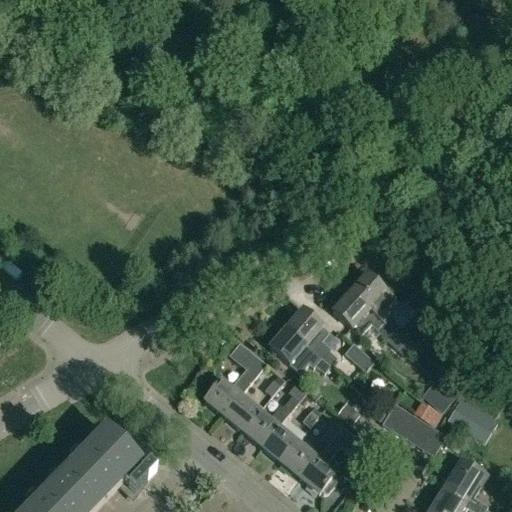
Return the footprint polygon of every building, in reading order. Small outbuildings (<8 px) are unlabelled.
[(366,279),(349,297),(393,336),(400,329),(390,321),(400,310),(366,279)] [(386,344),(393,336),(349,297),(332,316),(360,341),(370,329),(386,344)] [(321,344),(328,337),(302,314),(285,333),(329,372),(335,365),(326,357),(331,352),(321,344)] [(323,379),(329,372),(285,333),(269,352),(300,379),(308,369),(313,373),(315,371),(323,379)] [(243,398),(242,398),(265,370),(247,355),(239,348),(228,361),(246,375),(241,381),(233,391),(231,394),(223,387),(221,385),(205,406),(223,421),(224,421),(243,398)] [(345,359),(365,376),(373,367),(353,349),(345,359)] [(463,359),(457,370),(470,378),(477,367),(463,359)] [(272,401),(280,391),(272,385),(264,396),(272,401)] [(244,399),(243,398),(224,421),(243,437),(262,414),(252,406),(244,399)] [(260,417),(262,415),(262,414),(243,437),(262,452),(280,429),(299,406),(292,401),(282,412),(280,411),(271,422),(269,424),(260,417)] [(447,425),(484,448),(497,427),(460,404),(447,425)] [(382,429),(393,436),(406,416),(394,409),(382,429)] [(346,428),(351,433),(360,421),(346,410),(337,421),(346,428)] [(417,420),(436,432),(443,422),(423,410),(417,420)] [(310,416),(302,426),(309,432),(318,422),(310,416)] [(393,436),(403,442),(415,422),(406,416),(393,436)] [(403,442),(413,448),(425,428),(415,422),(403,442)] [(413,448),(422,454),(435,435),(425,428),(413,448)] [(282,430),(280,429),(262,452),(281,467),(297,447),(298,448),(300,445),(290,437),(288,440),(279,433),(282,430)] [(318,460),(300,483),(319,499),(321,497),(324,499),(328,498),(337,487),(336,483),(334,481),(336,478),(335,478),(337,475),(328,467),(337,456),(334,455),(339,450),(351,460),(362,448),(342,431),(337,437),(329,448),(318,460)] [(330,432),(322,442),(329,448),(337,437),(330,432)] [(91,511),(122,479),(137,494),(155,475),(149,469),(144,473),(105,435),(30,511),(91,511)] [(422,454),(433,461),(446,441),(435,435),(422,454)] [(297,447),(281,467),(300,483),(318,460),(309,452),(306,455),(298,448),(297,447)] [(441,497),(464,511),(486,511),(487,511),(473,503),(479,494),(480,495),(488,481),(460,463),(452,475),(454,477),(441,497)] [(464,511),(441,497),(432,511),(464,511)]
